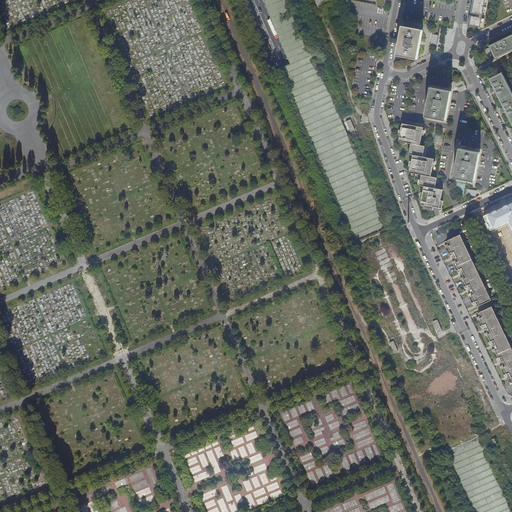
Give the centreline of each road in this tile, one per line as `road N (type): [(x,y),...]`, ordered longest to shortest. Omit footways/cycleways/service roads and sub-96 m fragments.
road 1 (motorway): [(258,0),(481,511)]
road 2 (motorway): [(502,511),(281,0)]
road 3 (residential): [(504,412),(418,233)]
road 4 (residential): [(418,233),(376,120),(383,72)]
